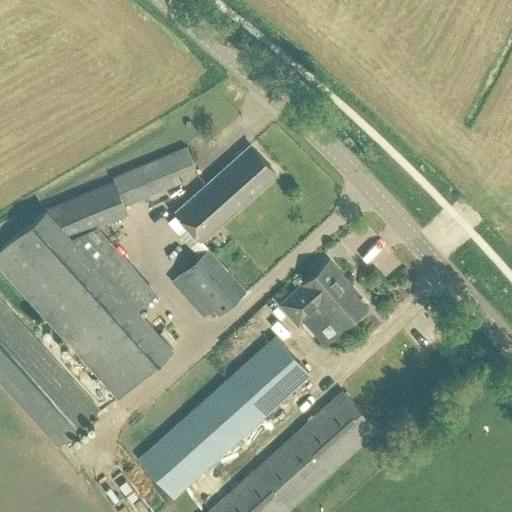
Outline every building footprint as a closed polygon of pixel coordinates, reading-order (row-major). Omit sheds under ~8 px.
[(201,241),(276,174),(250,145),(176,212),(201,241)] [(174,348),(72,237),(129,215),(125,204),(179,183),(176,175),(194,168),(186,149),(111,178),(113,182),(47,208),(0,249),(0,272),(115,401),(174,348)] [(219,315),(246,290),(207,247),(171,280),(204,316),(212,308),(219,315)] [(327,262),(279,303),(297,324),(303,319),(313,331),(328,318),(332,314),(343,326),(365,307),(348,288),(350,286),(339,272),(337,274),(327,262)] [(0,383),(58,447),(100,409),(0,297),(0,383)] [(172,498),(312,376),(275,334),(136,456),(172,498)] [(288,511),(380,431),(343,389),(204,511),(288,511)]
